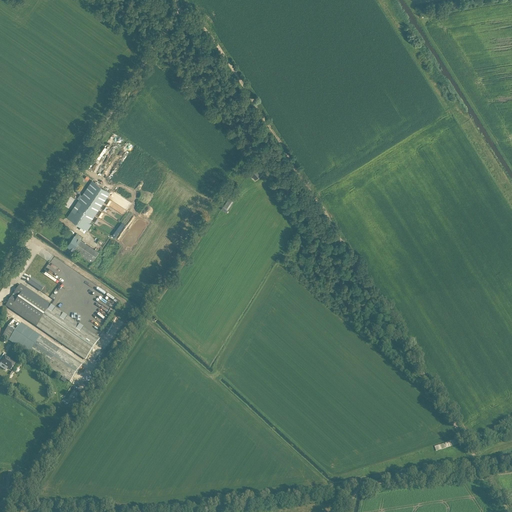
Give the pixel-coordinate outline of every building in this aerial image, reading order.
[(261,174),(259,172),(256,169),(251,173),(256,179),(261,174)] [(110,192),(96,183),(92,181),(67,217),(81,227),(79,229),(83,232),(85,229),(87,231),(92,224),(89,222),(110,192)] [(221,209),(226,212),(228,209),(227,209),(237,194),(239,192),(234,188),(221,209)] [(99,252),(79,238),(74,235),(67,246),(92,262),(99,252)] [(32,278),(28,283),(36,289),(40,283),(32,278)] [(41,320),(50,306),(20,285),(5,306),(32,325),(37,317),(41,320)] [(50,306),(41,320),(36,327),(86,359),(100,339),(51,305),(50,306)] [(59,349),(19,322),(14,319),(3,336),(47,367),(70,383),(82,365),(59,349)] [(5,355),(0,362),(0,363),(11,371),(16,363),(5,355)] [(71,385),(64,400),(73,404),(80,390),(71,385)] [(457,439),(434,447),(436,451),(458,444),(457,439)]
